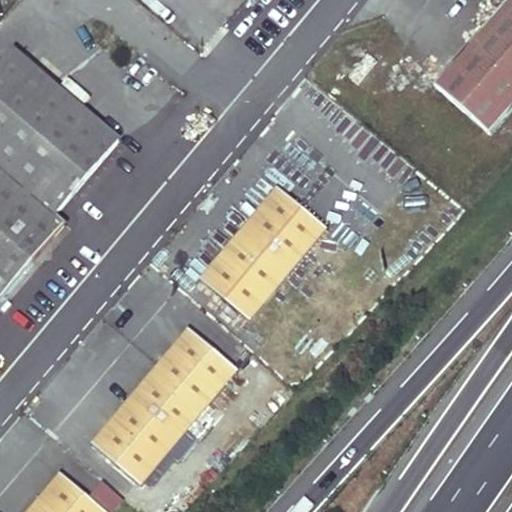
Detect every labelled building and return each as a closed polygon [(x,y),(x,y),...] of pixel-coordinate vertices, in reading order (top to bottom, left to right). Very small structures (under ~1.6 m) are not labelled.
[(511,0),(509,0),(432,87),(487,136),(511,108),(511,0)] [(0,229),(33,259),(64,222),(54,215),(117,143),(11,52),(0,64),(0,229)] [(276,189),(198,281),(248,323),(326,231),(276,189)] [(0,229),(0,297),(33,259),(0,229)] [(139,487),(237,373),(187,330),(89,445),(139,487)] [(102,511),(58,475),(26,511),(102,511)] [(101,485),(90,498),(107,511),(116,511),(124,503),(101,485)]
